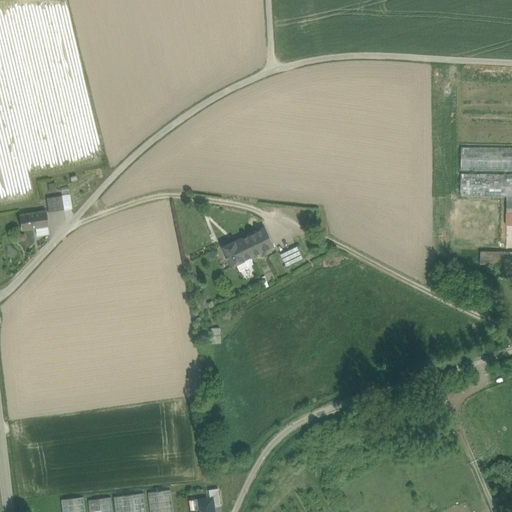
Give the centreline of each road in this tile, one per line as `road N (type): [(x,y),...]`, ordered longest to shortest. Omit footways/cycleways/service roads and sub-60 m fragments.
road 1 (track): [(0,295),(128,161),(190,112),(251,79),(339,56),(511,63)]
road 2 (track): [(66,228),(154,197),(244,206),(511,332)]
road 3 (residential): [(240,511),(267,453),(309,419),(511,348)]
